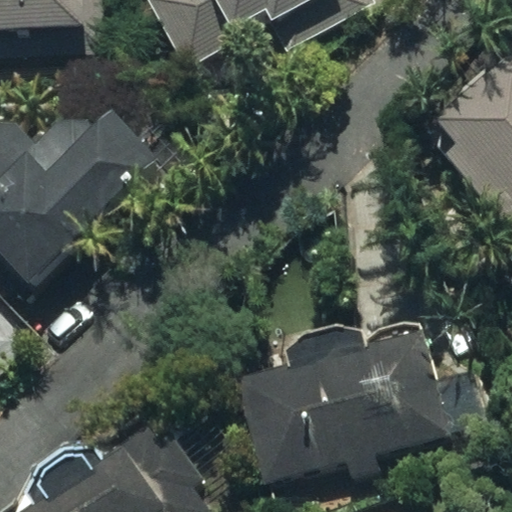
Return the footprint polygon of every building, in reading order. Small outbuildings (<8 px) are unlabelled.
[(0,0),(0,45),(95,51),(98,0),(0,0)] [(151,0),(146,3),(190,77),(277,26),(285,40),(352,0),(151,0)] [(511,83),(442,143),(511,224),(511,83)] [(108,133),(69,135),(51,154),(27,131),(0,133),(0,248),(47,304),(177,173),(138,132),(120,143),(108,133)] [(0,349),(14,340),(0,319),(0,349)] [(466,447),(436,321),(306,351),(312,378),(251,393),(275,493),(356,474),(359,488),(392,481),(388,466),(466,447)] [(126,459),(139,475),(121,490),(107,473),(68,505),(74,511),(52,511),(50,511),(224,511),(210,495),(222,486),(170,423),(126,459)]
